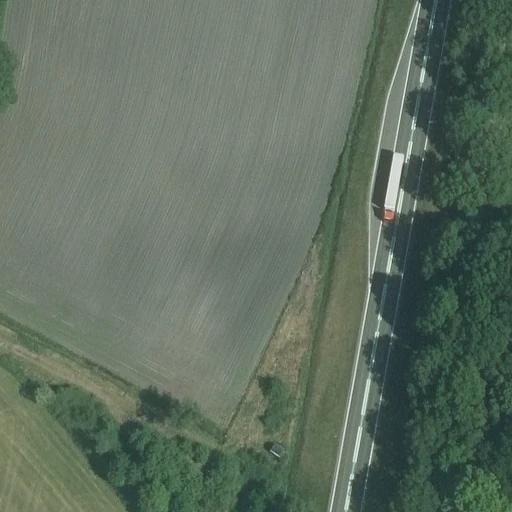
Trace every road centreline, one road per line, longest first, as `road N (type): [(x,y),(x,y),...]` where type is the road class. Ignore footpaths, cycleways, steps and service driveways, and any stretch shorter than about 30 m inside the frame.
road 1 (trunk): [(347,511),(436,0)]
road 2 (unclassified): [(444,511),(444,440),(506,0)]
road 3 (track): [(205,511),(114,409),(19,352)]
